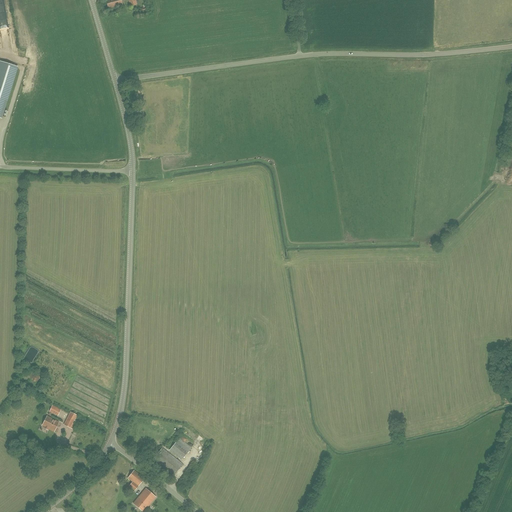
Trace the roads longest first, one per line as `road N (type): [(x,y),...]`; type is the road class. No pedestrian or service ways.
road 1 (unclassified): [(115,80),(306,55),(511,46)]
road 2 (unclassified): [(110,442),(126,366),(132,171)]
road 3 (unclassified): [(0,166),(132,171)]
